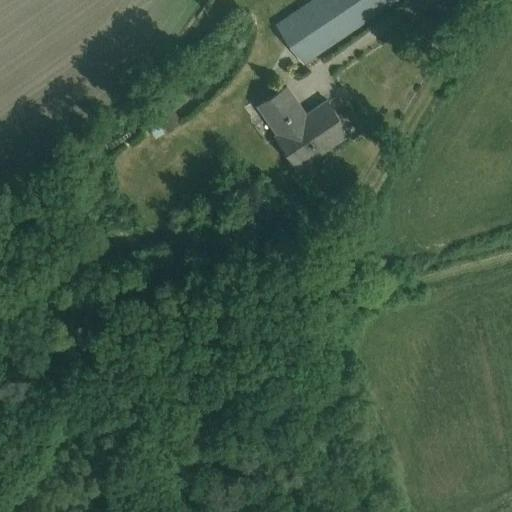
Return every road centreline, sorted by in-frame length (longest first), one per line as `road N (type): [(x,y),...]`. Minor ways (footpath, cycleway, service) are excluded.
road 1 (track): [(316,309),(319,277),(476,0)]
road 2 (track): [(316,309),(511,256)]
road 3 (track): [(167,412),(316,309)]
